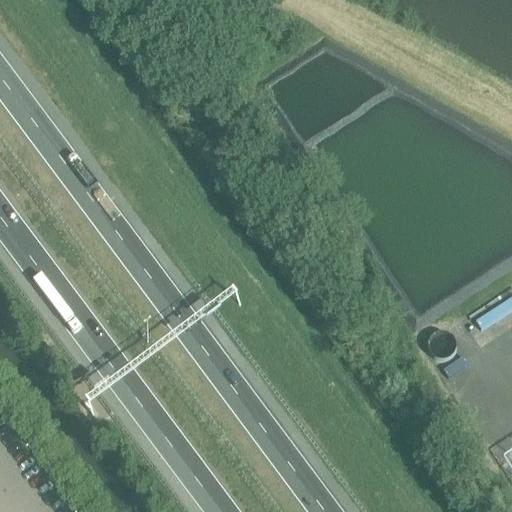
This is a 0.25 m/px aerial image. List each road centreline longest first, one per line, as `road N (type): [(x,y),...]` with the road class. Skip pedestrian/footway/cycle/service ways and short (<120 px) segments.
road 1 (motorway): [(325,511),(0,71)]
road 2 (motorway): [(0,212),(224,511)]
